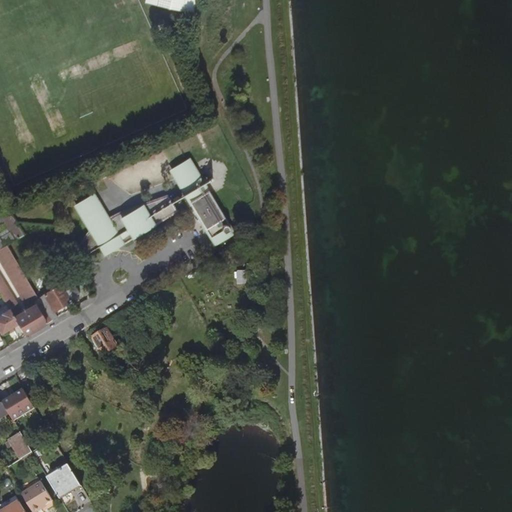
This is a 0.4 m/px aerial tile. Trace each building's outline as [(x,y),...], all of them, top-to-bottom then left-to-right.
[(215,245),(236,233),(226,216),(190,157),(186,159),(169,170),(189,203),(197,217),(198,216),(215,245)] [(117,213),(107,219),(99,200),(97,201),(94,196),(89,198),(85,200),(82,202),(77,207),(79,212),(78,213),(91,231),(86,236),(84,238),(83,241),(81,245),(80,250),(79,253),(78,258),(79,259),(80,259),(83,256),(98,247),(103,256),(177,212),(167,195),(117,213)] [(1,214),(17,240),(24,235),(9,209),(1,214)] [(0,238),(0,249),(7,246),(12,242),(9,237),(1,241),(0,238)] [(12,281),(17,289),(26,304),(37,297),(7,246),(0,249),(0,259),(5,268),(12,281)] [(0,292),(10,309),(13,314),(20,309),(0,275),(0,292)] [(62,284),(72,301),(81,296),(69,277),(61,282),(62,284)] [(38,298),(52,321),(58,317),(55,311),(72,301),(62,284),(56,288),(53,283),(45,287),(48,292),(38,298)] [(37,297),(26,304),(29,308),(35,304),(47,324),(52,321),(38,298),(37,297)] [(15,317),(18,323),(26,336),(47,324),(35,304),(29,308),(15,317)] [(0,316),(0,327),(3,332),(18,323),(15,317),(13,314),(10,309),(3,313),(4,314),(0,316)] [(95,337),(107,354),(120,345),(108,328),(95,337)] [(25,390),(5,402),(11,414),(16,421),(36,408),(25,390)] [(0,420),(11,414),(5,402),(2,404),(0,401),(0,420)] [(11,441),(22,459),(25,458),(35,452),(27,439),(23,433),(11,441)] [(38,457),(48,477),(53,474),(39,449),(35,452),(38,457)] [(25,458),(28,463),(38,457),(35,452),(25,458)] [(48,477),(61,499),(82,486),(69,464),(53,474),(48,477)] [(24,493),(30,503),(35,511),(36,511),(43,508),(42,506),(53,499),(43,482),(24,493)] [(24,507),(27,511),(35,511),(30,503),(24,507)]
